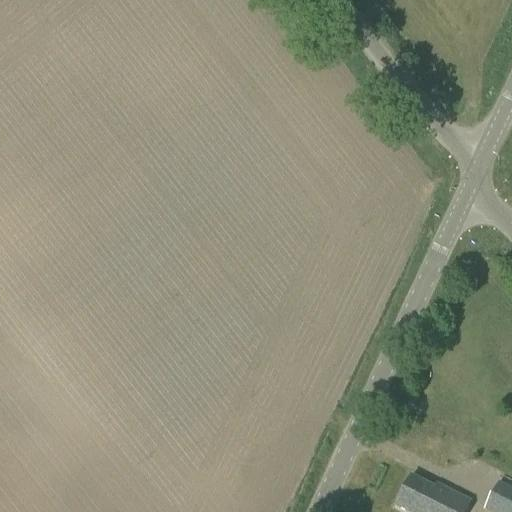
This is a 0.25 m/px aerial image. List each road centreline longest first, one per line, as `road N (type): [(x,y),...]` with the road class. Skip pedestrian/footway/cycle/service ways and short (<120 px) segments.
road 1 (tertiary): [(317,511),(467,194)]
road 2 (unclassified): [(482,162),(435,126),(334,0)]
